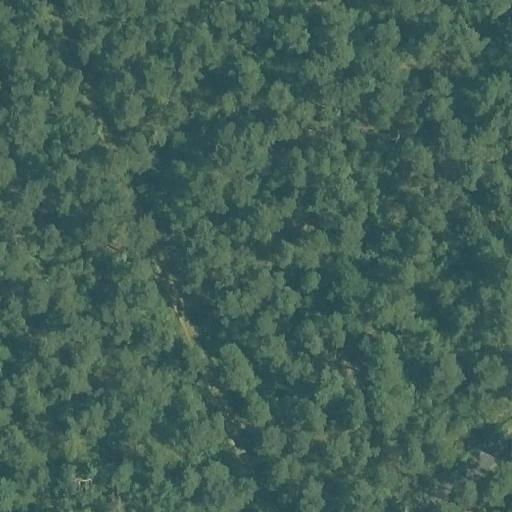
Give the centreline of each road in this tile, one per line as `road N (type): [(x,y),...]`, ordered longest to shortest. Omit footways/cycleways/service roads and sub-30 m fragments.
road 1 (track): [(270,511),(34,0)]
road 2 (unclassified): [(415,511),(511,436)]
